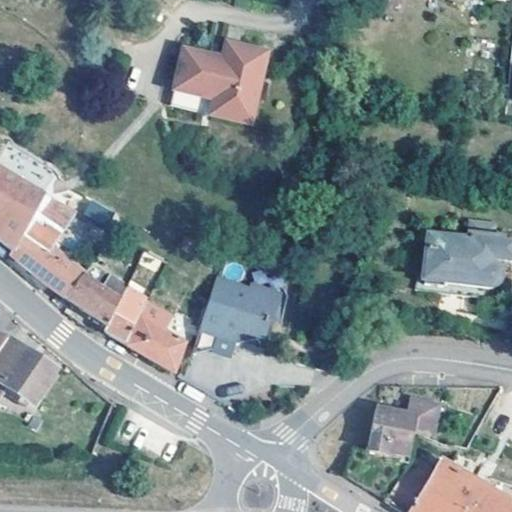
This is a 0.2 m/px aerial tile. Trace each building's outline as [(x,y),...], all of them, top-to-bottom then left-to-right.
[(261,50),(221,42),(216,61),(178,52),(169,92),(192,98),(189,112),(245,125),(261,50)] [(192,98),(169,92),(166,107),(189,112),(192,98)] [(0,239),(11,248),(42,193),(0,167),(0,239)] [(64,298),(81,275),(84,271),(78,268),(74,272),(48,251),(75,211),(42,193),(11,248),(9,252),(43,280),(64,298)] [(491,223),(460,219),(459,226),(465,227),(464,238),(425,233),(419,277),(413,277),(412,289),(477,297),(478,285),(483,286),(490,286),(495,282),(497,277),(497,273),(495,268),(491,263),(488,262),(489,257),(511,259),(511,249),(511,238),(489,236),(491,223)] [(128,286),(146,293),(159,258),(141,251),(128,286)] [(105,325),(124,285),(107,274),(98,287),(81,275),(64,298),(84,311),(105,325)] [(251,289),(215,279),(190,350),(261,338),(278,291),(253,284),(251,289)] [(124,343),(136,318),(144,302),(146,298),(124,285),(105,325),(103,330),(114,337),(124,343)] [(144,302),(136,318),(140,320),(127,345),(148,358),(171,372),(182,343),(165,332),(172,318),(144,302)] [(4,336),(0,342),(0,391),(4,385),(27,401),(30,403),(52,370),(4,336)] [(27,401),(4,385),(0,391),(23,408),(27,401)] [(426,403),(407,400),(405,413),(372,407),(364,447),(383,451),(385,446),(407,450),(410,435),(412,432),(419,434),(426,403)] [(463,449),(457,447),(453,452),(458,455),(463,449)] [(511,511),(511,503),(437,458),(427,476),(404,463),(403,469),(383,500),(391,505),(402,511),(511,511)]
